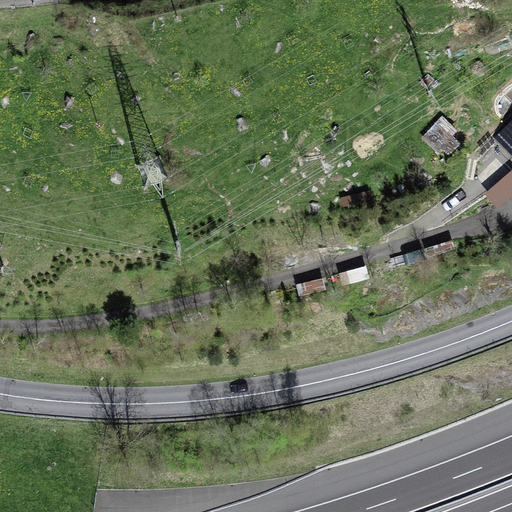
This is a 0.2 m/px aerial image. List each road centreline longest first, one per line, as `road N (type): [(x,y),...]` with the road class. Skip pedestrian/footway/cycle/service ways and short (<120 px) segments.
road 1 (unknown): [(0,324),(119,318),(372,250),(463,202),(500,163)]
road 2 (tertiary): [(511,315),(447,345),(286,394),(121,406),(0,396)]
road 3 (motorway): [(511,457),(356,511)]
